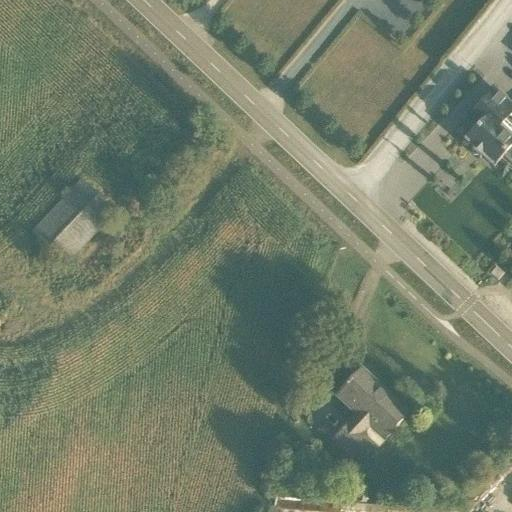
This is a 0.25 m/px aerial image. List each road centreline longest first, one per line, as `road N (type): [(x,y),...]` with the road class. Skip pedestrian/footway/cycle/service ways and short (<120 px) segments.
road 1 (secondary): [(511,348),(140,0)]
road 2 (track): [(511,0),(351,198)]
